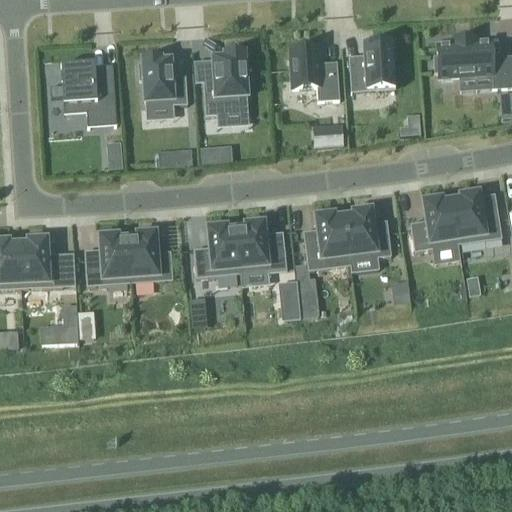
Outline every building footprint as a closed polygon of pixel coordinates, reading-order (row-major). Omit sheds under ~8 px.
[(436,61),(432,62),(433,78),(437,78),(437,84),(458,82),(490,80),(491,95),(511,93),(511,63),(490,65),(489,47),(473,48),(473,43),(450,45),(451,49),(435,51),(436,61)] [(346,61),(348,96),(349,96),(349,95),(392,92),(389,47),(361,49),(362,66),(347,67),(347,61),(346,61)] [(339,106),(336,68),(318,69),(317,54),(311,54),(311,53),(295,54),(295,55),(289,56),(292,95),(316,93),(317,108),(339,106)] [(212,88),(201,89),(203,110),(204,122),(246,120),(246,108),(242,59),(222,60),(223,64),(211,64),(211,67),(212,88)] [(161,64),(143,65),(143,69),(139,69),(140,86),(144,85),(146,113),(188,110),(186,82),(172,83),(171,66),(161,66),(161,64)] [(93,69),(59,71),(60,91),(61,102),(62,120),(85,119),(115,117),(112,83),(94,84),(93,72),(93,69)] [(60,91),(48,92),(49,103),(61,102),(60,91)] [(511,110),(506,111),(499,111),(500,123),(511,122),(511,110)] [(340,130),(327,131),(329,153),(342,152),(340,130)] [(406,141),(406,132),(398,132),(399,141),(406,141)] [(200,170),(215,169),(214,152),(199,153),(200,170)] [(190,155),(173,156),(175,172),(191,171),(190,155)] [(121,166),(107,167),(107,175),(121,174),(121,166)] [(459,205),(449,206),(456,251),(500,244),(494,208),(478,210),(477,203),(476,198),(458,201),(459,205)] [(424,227),(409,230),(413,258),(456,251),(449,206),(440,208),(439,204),(421,207),(424,227)] [(352,221),(342,222),(348,267),(376,263),(389,261),(386,233),(372,235),(371,229),(369,215),(351,217),(352,221)] [(316,242),(303,244),(307,277),(348,272),(349,272),(348,267),(342,222),(333,223),(332,219),(314,222),(316,236),(316,242)] [(244,234),(234,235),(237,261),(239,280),(285,275),(281,238),(263,240),(262,228),(243,230),(244,234)] [(208,253),(192,255),(195,284),(239,280),(237,261),(234,235),(225,235),(224,232),(206,234),(208,253)] [(136,243),(126,244),(129,289),(171,286),(169,257),(155,258),(154,238),(135,239),(136,243)] [(99,262),(83,263),(85,292),(129,289),(126,244),(116,244),(116,241),(98,242),(99,256),(99,262)] [(27,249),(17,250),(19,295),(61,293),(60,264),(46,265),(46,261),(45,244),(26,245),(27,249)] [(0,295),(19,295),(17,250),(7,250),(7,246),(0,246),(0,295)] [(477,286),(466,288),(468,301),(479,299),(477,286)] [(299,323),(295,288),(277,290),(281,325),(299,323)] [(407,291),(398,292),(401,307),(409,306),(407,291)] [(62,332),(56,332),(57,349),(77,348),(74,311),(60,312),(62,332)] [(205,318),(189,319),(190,334),(206,333),(205,318)] [(16,336),(4,337),(5,355),(17,354),(16,336)] [(93,336),(77,337),(78,344),(94,343),(93,336)]
